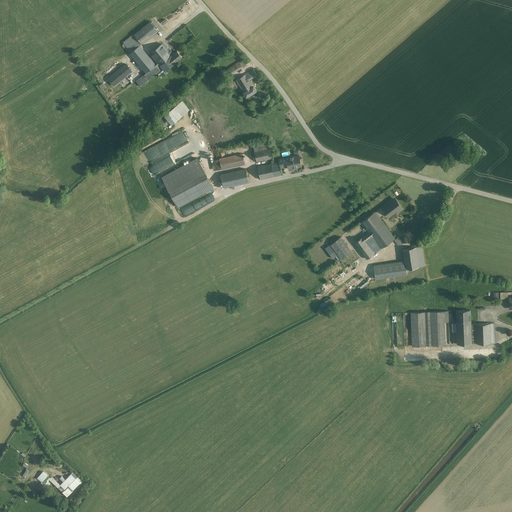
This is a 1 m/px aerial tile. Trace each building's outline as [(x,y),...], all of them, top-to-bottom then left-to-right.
[(336,14),(344,23),(348,19),(339,10),(336,14)] [(361,13),(368,23),(372,20),(365,10),(361,13)] [(151,22),(135,34),(142,43),(158,31),(151,22)] [(138,46),(139,45),(141,44),(136,36),(134,34),(123,42),(131,53),(139,47),(138,46)] [(134,58),(146,73),(149,76),(158,68),(161,65),(159,63),(163,60),(165,62),(168,59),(168,58),(171,55),(172,56),(174,54),(165,42),(148,56),(143,50),(134,58)] [(134,58),(143,50),(139,45),(138,46),(139,47),(131,53),(130,53),(134,58)] [(293,49),(288,51),(293,62),(298,60),(293,49)] [(171,55),(168,58),(168,59),(165,62),(163,60),(159,63),(161,65),(163,68),(165,71),(182,57),(177,51),(174,54),(172,56),(171,55)] [(316,68),(320,64),(311,55),(308,59),(316,68)] [(242,60),(229,68),(233,73),(245,65),(242,60)] [(126,64),(108,78),(114,85),(132,71),(126,64)] [(146,73),(136,81),(140,86),(157,73),(160,70),(158,68),(149,76),(146,73)] [(238,82),(242,89),(251,84),(249,80),(257,75),(253,69),(245,74),(246,77),(238,82)] [(243,92),(246,97),(256,91),(254,86),(253,87),(251,84),(242,89),(244,92),(243,92)] [(165,117),(172,124),(189,108),(182,101),(170,113),(165,117)] [(174,137),(144,150),(154,172),(196,154),(190,141),(178,146),(174,137)] [(253,144),(254,151),(269,147),(268,140),(253,144)] [(269,147),(254,151),(257,162),(272,158),(269,147)] [(243,154),(219,159),(222,169),(245,164),(243,154)] [(279,162),(281,167),(288,165),(289,169),(301,166),(299,155),(294,156),(286,158),(279,160),(279,162)] [(162,177),(169,190),(204,171),(197,158),(162,177)] [(214,171),(222,169),(219,159),(212,160),(214,171)] [(273,163),(271,164),(274,176),(282,174),(281,167),(279,162),(273,163)] [(274,176),(271,164),(258,167),(260,179),(274,176)] [(246,169),(221,174),(223,187),(249,182),(246,169)] [(204,171),(169,190),(178,206),(213,188),(204,171)] [(383,207),(382,208),(386,212),(389,216),(397,211),(398,212),(402,209),(394,199),(383,207)] [(382,207),(375,212),(379,217),(386,212),(382,208),(383,207),(382,207)] [(379,226),(383,223),(379,217),(375,212),(363,221),(362,221),(369,231),(378,224),(379,226)] [(395,238),(383,223),(379,226),(378,224),(369,231),(369,232),(355,243),(367,259),(375,253),(369,245),(366,241),(372,236),(375,240),(382,248),(395,238)] [(372,236),(366,241),(369,245),(375,240),(372,236)] [(399,236),(394,240),(398,245),(403,242),(399,236)] [(338,254),(342,259),(352,252),(341,237),(331,245),(338,254)] [(333,258),(338,254),(331,245),(330,243),(325,247),(333,258)] [(422,246),(416,247),(419,267),(425,266),(422,246)] [(405,261),(406,269),(419,267),(416,247),(403,249),(405,261)] [(376,279),(407,275),(405,261),(374,266),(376,279)] [(322,309),(323,311),(334,304),(330,297),(319,305),(322,309)] [(456,311),(456,321),(466,321),(466,322),(471,322),(471,310),(456,311)] [(444,311),(430,312),(431,345),(446,345),(445,322),(444,311)] [(425,312),(411,313),(412,346),(426,346),(425,312)] [(466,321),(456,321),(457,344),(472,344),(471,324),(471,322),(466,322),(466,321)] [(478,324),(471,324),(472,344),(491,343),(490,323),(478,324)] [(49,479),(50,478),(49,477),(43,472),(38,478),(45,485),(47,482),(46,481),(48,478),(49,479)] [(60,490),(67,497),(82,481),(73,473),(61,485),(62,486),(61,488),(60,490)] [(52,482),(60,490),(61,488),(54,480),(52,482)]
